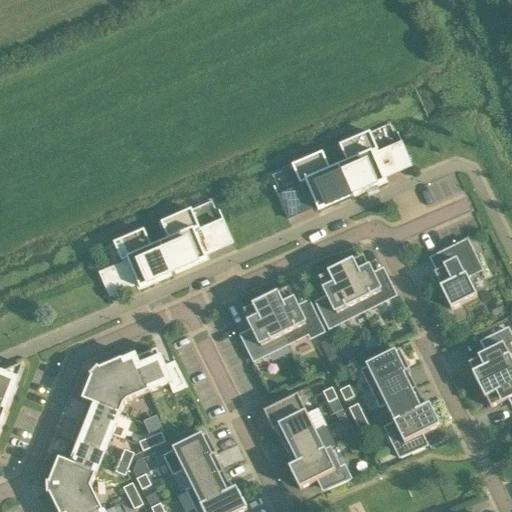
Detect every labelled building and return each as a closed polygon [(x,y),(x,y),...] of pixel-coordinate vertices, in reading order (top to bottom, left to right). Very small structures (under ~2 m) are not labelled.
[(347,163),(338,167),(352,198),(385,183),(372,154),(378,151),(370,133),(339,146),(347,163)] [(411,165),(403,145),(391,150),(400,170),(411,165)] [(352,198),(338,167),(330,171),(322,153),(292,166),(300,185),(306,183),(318,212),(352,198)] [(287,219),(302,213),(293,192),(278,199),(287,219)] [(168,241),(160,244),(173,275),(207,260),(194,231),(199,229),(191,210),(161,223),(168,241)] [(233,243),(224,222),(209,229),(218,249),(233,243)] [(173,275),(160,244),(152,248),(144,231),(114,244),(122,263),(127,260),(140,289),(173,275)] [(467,242),(432,260),(438,272),(434,274),(441,288),(440,289),(451,311),(477,298),(467,278),(481,271),(467,242)] [(353,261),(340,267),(363,313),(397,296),(385,273),(374,279),(363,257),(354,262),(353,261)] [(363,313),(340,267),(328,274),(328,275),(319,279),(330,301),(318,307),(330,330),(363,313)] [(109,297),(124,290),(115,270),(100,276),(109,297)] [(278,294),(265,300),(288,346),(309,335),(311,340),(324,333),(310,306),(299,312),(288,290),(279,295),(278,294)] [(288,346),(265,300),(252,306),(253,307),(243,312),(254,334),(243,339),(254,362),(288,346)] [(479,387),(511,371),(511,350),(509,345),(511,343),(511,339),(508,331),(485,342),(490,354),(469,365),(473,374),(472,374),(479,387)] [(123,363),(138,398),(171,384),(174,393),(187,388),(175,365),(164,369),(157,351),(136,360),(135,358),(123,363)] [(372,390),(408,373),(410,371),(400,352),(362,371),(372,390)] [(338,355),(328,359),(333,370),(343,365),(338,355)] [(98,369),(94,373),(126,405),(128,403),(138,398),(123,363),(122,361),(100,371),(98,369)] [(511,371),(479,387),(485,400),(486,400),(491,409),(511,398),(511,371)] [(126,405),(94,373),(90,377),(91,379),(82,402),(87,403),(120,417),(124,406),(126,405)] [(417,391),(408,373),(372,390),(381,409),(385,407),(417,391)] [(0,433),(7,415),(6,415),(18,383),(2,377),(0,377),(0,433)] [(340,392),(345,403),(354,398),(349,387),(340,392)] [(337,400),(332,389),(323,393),(328,405),(337,400)] [(425,407),(417,391),(385,407),(393,423),(425,407)] [(276,432),(308,416),(298,396),(264,413),(274,433),(276,432)] [(337,400),(328,405),(334,416),(343,411),(337,400)] [(120,417),(87,403),(79,423),(112,436),(120,417)] [(430,405),(425,407),(393,423),(385,428),(401,460),(424,449),(419,438),(441,427),(430,405)] [(354,421),(364,416),(358,406),(349,410),(354,421)] [(316,433),(308,416),(276,432),(284,449),(316,433)] [(364,416),(354,421),(360,432),(369,427),(364,416)] [(343,431),(351,427),(346,418),(338,422),(343,431)] [(112,436),(79,423),(71,443),(104,456),(112,436)] [(351,427),(343,431),(348,440),(355,436),(351,427)] [(316,433),(284,449),(293,467),(330,450),(334,448),(325,429),(316,433)] [(161,434),(150,439),(154,448),(165,443),(161,434)] [(183,472),(215,456),(217,455),(207,435),(165,457),(174,476),(183,472)] [(154,448),(150,439),(139,444),(143,453),(154,448)] [(104,456),(71,443),(63,462),(97,475),(104,456)] [(330,450),(293,467),(289,469),(300,491),(321,480),(327,491),(351,481),(344,468),(340,470),(330,450)] [(120,462),(130,466),(134,455),(125,451),(120,462)] [(223,473),(215,456),(183,472),(191,489),(223,473)] [(49,484),(47,485),(47,491),(47,496),(50,496),(57,511),(102,511),(98,502),(91,489),(97,475),(63,462),(59,460),(49,484)] [(130,466),(120,462),(116,474),(125,477),(130,466)] [(223,473),(191,489),(187,491),(196,509),(232,491),(223,473)] [(146,476),(137,481),(142,491),(151,487),(146,476)] [(129,500),(138,496),(132,485),(123,489),(129,500)] [(236,489),(232,491),(196,509),(197,511),(245,511),(247,511),(236,489)] [(143,506),(138,496),(129,500),(134,511),(143,506)]
